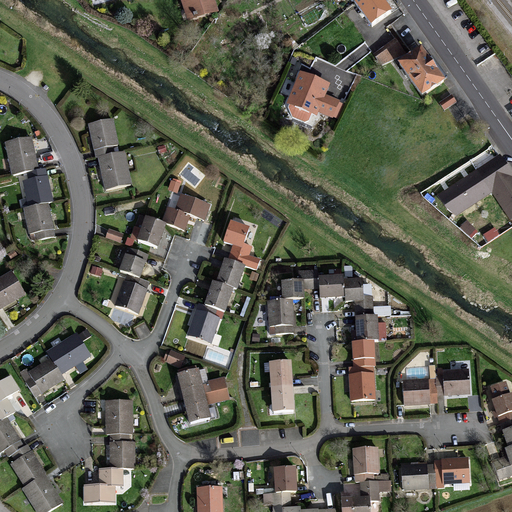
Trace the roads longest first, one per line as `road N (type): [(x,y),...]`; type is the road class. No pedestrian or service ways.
road 1 (residential): [(0,80),(46,115),(77,175),(81,230),(61,295)]
road 2 (secondary): [(511,139),(411,0)]
road 3 (residential): [(327,430),(469,423)]
